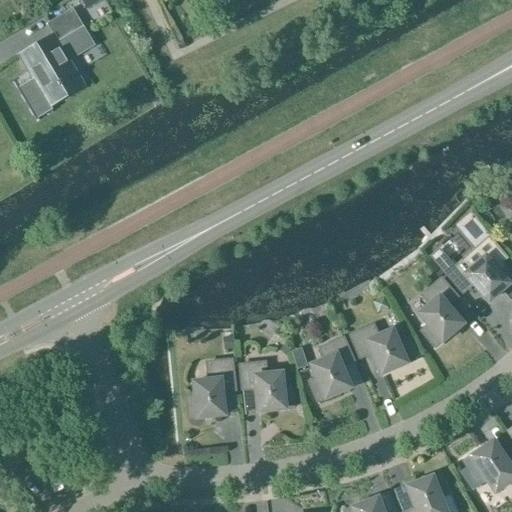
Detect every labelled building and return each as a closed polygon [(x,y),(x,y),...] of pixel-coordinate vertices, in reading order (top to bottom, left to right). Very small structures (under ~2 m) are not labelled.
[(33,82),(17,92),(27,109),(44,99),(48,107),(82,87),(63,54),(66,52),(71,42),(69,38),(82,31),(83,32),(84,32),(71,10),(46,26),(53,37),(19,57),(33,82)] [(456,268),(447,275),(462,293),(472,285),(488,303),(501,291),(502,291),(511,282),(511,276),(501,263),(506,258),(489,239),(465,259),(456,268)] [(441,251),(432,258),(447,275),(456,268),(441,251)] [(420,332),(435,349),(448,337),(462,325),(446,307),(456,298),(441,280),(422,297),(430,305),(418,316),(427,326),(420,332)] [(398,368),(414,361),(405,341),(397,345),(391,332),(377,338),(372,327),(350,337),(359,358),(371,353),(381,375),(398,368)] [(333,396),(349,389),(340,367),(352,362),(343,340),(320,350),(325,361),(311,367),(316,379),(308,383),(317,403),(333,396)] [(304,357),(294,361),(297,370),(307,366),(304,357)] [(234,391),(231,361),(207,364),(208,382),(193,384),(195,398),(186,399),(188,420),(206,419),(206,418),(223,416),(221,393),(234,391)] [(255,389),(258,413),(276,411),(293,409),(291,387),(282,388),(281,374),(265,376),(264,364),(240,367),(242,390),(255,389)] [(468,469),(475,480),(482,475),(494,493),(511,482),(511,484),(511,458),(506,463),(493,443),(478,453),(477,453),(463,463),(467,469),(468,469)] [(11,473),(20,482),(28,473),(19,465),(11,473)] [(423,481),(423,482),(407,488),(415,510),(410,511),(444,511),(439,498),(446,495),(442,482),(440,475),(423,481)] [(381,511),(377,500),(360,506),(343,511),(381,511)]
